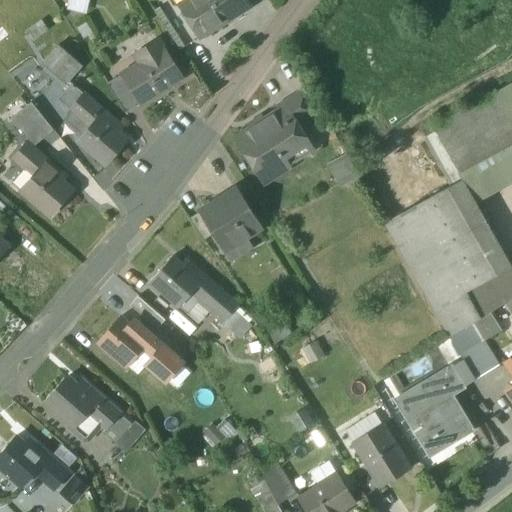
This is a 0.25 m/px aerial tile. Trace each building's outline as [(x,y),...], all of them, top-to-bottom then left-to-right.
[(68,0),(67,9),(86,13),(89,0),(68,0)] [(224,0),(188,0),(178,6),(198,39),(235,16),(224,0)] [(224,0),(235,16),(250,6),(246,0),(224,0)] [(160,8),(155,11),(180,50),(184,47),(160,8)] [(29,33),(33,40),(43,34),(39,27),(29,33)] [(121,75),(139,105),(161,91),(163,91),(172,86),(172,84),(183,78),(164,48),(163,49),(157,39),(137,52),(143,61),(121,75)] [(41,66),(64,87),(81,68),(59,47),(41,66)] [(107,84),(125,113),(139,105),(121,75),(107,84)] [(511,83),(495,93),(511,122),(511,83)] [(279,112),(289,128),(295,124),(296,126),(316,113),(304,90),(275,108),(278,113),(279,112)] [(459,175),(511,145),(511,122),(495,93),(433,128),(459,175)] [(76,143),(106,167),(127,141),(110,126),(114,122),(81,96),(69,111),(82,121),(81,122),(89,128),(80,139),(76,143)] [(35,130),(42,140),(53,131),(31,103),(11,119),(26,138),(35,130)] [(63,126),(80,139),(89,128),(81,122),(82,121),(69,111),(63,126)] [(236,139),(245,153),(245,154),(248,152),(255,163),(266,181),(289,167),(283,157),(306,142),(296,126),(295,124),(289,128),(279,112),(278,113),(276,114),(275,114),(236,139)] [(27,143),(32,148),(42,140),(35,130),(26,138),(27,143)] [(312,152),(306,142),(283,157),(289,167),(312,152)] [(12,185),(49,217),(72,190),(58,179),(62,174),(32,148),(27,143),(13,159),(26,170),(12,185)] [(253,164),(255,163),(248,152),(245,154),(245,153),(244,158),(245,160),(247,163),(248,164),(251,164),(253,164)] [(432,195),(482,282),(510,265),(461,179),(432,195)] [(214,234),(225,251),(260,229),(235,190),(200,212),(214,234)] [(385,222),(451,337),(474,322),(504,302),(511,296),(511,293),(503,279),(469,299),(465,291),(482,282),(432,195),(385,222)] [(190,218),(204,240),(214,234),(200,212),(190,218)] [(0,258),(9,249),(0,240),(0,258)] [(151,284),(178,307),(195,287),(202,294),(198,298),(210,308),(211,309),(223,294),(194,269),(190,274),(173,259),(151,284)] [(511,264),(510,265),(482,282),(465,291),(469,299),(503,279),(511,293),(511,296),(504,302),(511,314),(511,264)] [(185,313),(198,298),(202,294),(195,287),(178,307),(185,313)] [(235,305),(223,294),(211,309),(210,308),(207,311),(220,322),(235,305)] [(137,296),(129,305),(157,329),(164,320),(137,296)] [(237,309),(225,323),(234,331),(247,317),(237,309)] [(119,317),(98,343),(126,367),(127,365),(142,348),(124,331),(129,325),(119,317)] [(181,362),(133,320),(129,325),(124,331),(142,348),(153,357),(146,365),(165,381),(167,379),(179,364),(181,362)] [(449,338),(457,350),(471,373),(476,380),(500,366),(485,341),(474,322),(451,337),(449,338)] [(127,365),(138,375),(146,365),(153,357),(142,348),(127,365)] [(459,381),(471,373),(457,350),(443,359),(449,369),(451,367),(459,381)] [(190,373),(179,364),(167,379),(177,388),(190,373)] [(434,439),(441,449),(472,430),(451,396),(463,388),(459,381),(451,367),(449,369),(399,399),(427,444),(434,439)] [(459,381),(463,388),(476,380),(471,373),(459,381)] [(99,423),(106,429),(118,415),(87,389),(84,393),(67,379),(45,404),(68,424),(73,428),(90,408),(97,415),(94,419),(99,423)] [(85,440),(99,423),(94,419),(97,415),(90,408),(73,428),(68,424),(66,427),(81,440),(85,440)] [(344,431),(352,444),(382,425),(374,413),(344,431)] [(131,426),(118,415),(106,429),(104,432),(116,443),(131,426)] [(380,487),(380,488),(409,469),(382,425),(352,444),(366,466),(380,487)] [(207,436),(215,445),(224,437),(216,428),(207,436)] [(41,478),(54,489),(66,475),(36,449),(32,452),(16,438),(0,455),(0,469),(21,487),(34,472),(37,469),(44,475),(41,478)] [(433,454),(441,449),(434,439),(427,444),(433,454)] [(270,490),(278,505),(297,493),(276,460),(261,473),(270,490)] [(310,473),(318,485),(337,473),(329,461),(310,473)] [(352,475),(365,496),(380,487),(366,466),(352,475)] [(34,472),(41,478),(44,475),(37,469),(34,472)] [(337,473),(318,485),(297,498),(305,511),(340,511),(355,502),(337,473)] [(60,494),(71,504),(86,487),(75,477),(60,494)] [(281,511),(278,505),(270,490),(256,498),(264,511),(281,511)]
